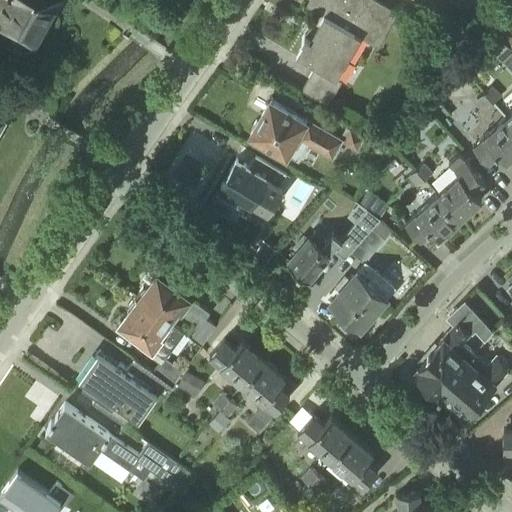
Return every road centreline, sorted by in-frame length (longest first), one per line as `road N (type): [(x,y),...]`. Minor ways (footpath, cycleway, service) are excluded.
road 1 (residential): [(354,373),(121,174)]
road 2 (residential): [(0,348),(121,174)]
road 3 (residential): [(511,231),(354,373)]
road 4 (residential): [(121,174),(241,0)]
road 5 (residential): [(502,511),(481,482),(354,373)]
